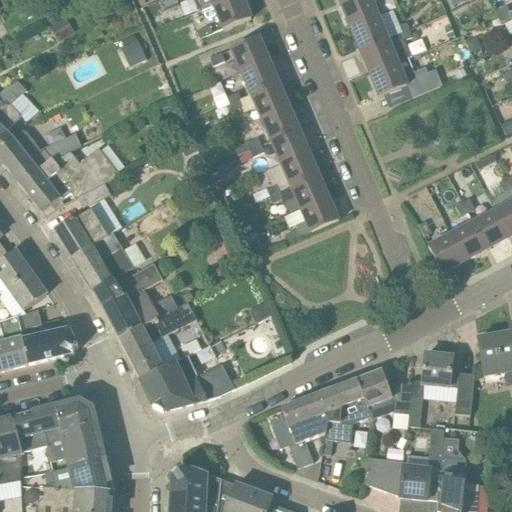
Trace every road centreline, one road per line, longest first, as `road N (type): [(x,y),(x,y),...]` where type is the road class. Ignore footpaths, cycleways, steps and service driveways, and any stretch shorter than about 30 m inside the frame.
road 1 (residential): [(414,323),(284,0)]
road 2 (residential): [(209,418),(414,323)]
road 3 (residential): [(112,369),(70,294),(0,200)]
road 4 (residential): [(358,511),(243,471),(209,418)]
